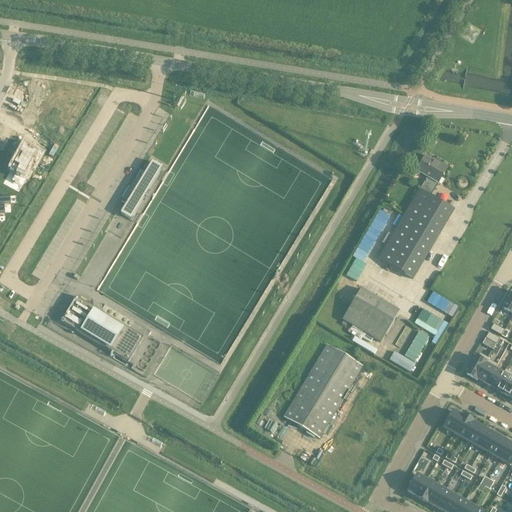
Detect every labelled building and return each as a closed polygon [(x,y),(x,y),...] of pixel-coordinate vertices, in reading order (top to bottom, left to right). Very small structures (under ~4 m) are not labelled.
[(18,169),(11,182),(22,188),(31,171),(29,170),(33,163),(35,164),(42,153),(32,147),(28,154),(21,151),(13,166),(18,169)] [(415,175),(419,176),(420,173),(427,177),(420,189),(379,260),(413,280),(454,211),(430,197),(437,183),(438,184),(446,169),(425,157),(418,168),(416,166),(412,169),(412,173),(415,175)] [(151,161),(120,213),(130,219),(162,167),(151,161)] [(355,259),(347,277),(358,281),(366,263),(355,259)] [(361,289),(342,321),(381,343),(399,312),(361,289)] [(75,297),(60,322),(128,363),(143,338),(100,312),(75,297)] [(436,344),(448,324),(432,314),(425,325),(417,320),(415,324),(436,336),(432,342),(436,344)] [(502,337),(505,331),(494,325),(491,330),(502,337)] [(395,352),(390,360),(410,372),(430,337),(419,331),(405,357),(395,352)] [(497,345),(500,340),(489,333),(486,339),(497,345)] [(326,346),(283,418),(319,439),(353,382),(357,385),(361,378),(357,376),(363,367),(326,346)] [(477,381),(478,380),(477,380),(489,360),(490,359),(481,354),(478,358),(477,358),(467,375),(477,381)] [(478,380),(486,385),(495,369),(496,370),(498,366),(489,360),(477,380),(478,380)] [(486,385),(495,390),(504,374),(496,370),(495,369),(486,385)] [(495,390),(504,395),(511,381),(511,373),(506,370),(504,374),(495,390)] [(453,434),(462,417),(453,412),(443,429),(444,429),(453,434)] [(453,434),(463,439),(472,423),(473,423),(462,417),(453,434)] [(472,445),(481,428),(472,423),(463,439),(472,445)] [(472,445),(481,450),(491,433),(481,428),(472,445)] [(491,433),(481,450),(491,455),(500,439),(491,433)] [(500,439),(491,455),(500,461),(509,444),(500,439)] [(500,461),(510,466),(511,462),(511,445),(509,444),(500,461)] [(417,498),(426,481),(417,475),(407,492),(408,492),(417,498)] [(436,486),(426,481),(417,498),(416,498),(426,504),(427,503),(426,503),(436,486)] [(445,492),(436,486),(426,503),(427,503),(436,508),(445,492)] [(446,511),(455,497),(445,492),(436,508),(441,511),(446,511)] [(458,511),(464,502),(455,497),(446,511),(458,511)] [(470,511),(473,508),(464,502),(458,511),(470,511)]
